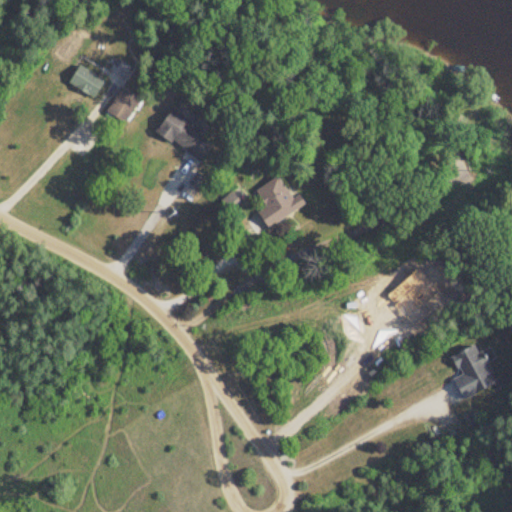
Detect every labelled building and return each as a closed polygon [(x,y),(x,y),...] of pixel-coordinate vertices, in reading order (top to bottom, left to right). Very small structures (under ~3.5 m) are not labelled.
[(128,68),(115,60),(107,72),(120,80),(128,68)] [(66,82),(90,100),(103,83),(79,65),(66,82)] [(138,101),(120,88),(102,113),(120,126),(138,101)] [(198,163),(214,143),(171,110),(156,130),(198,163)] [(299,196),(286,200),(284,192),(258,199),(265,224),(304,213),(299,196)] [(451,357),(459,377),(452,380),(461,401),(496,386),(480,345),(451,357)]
